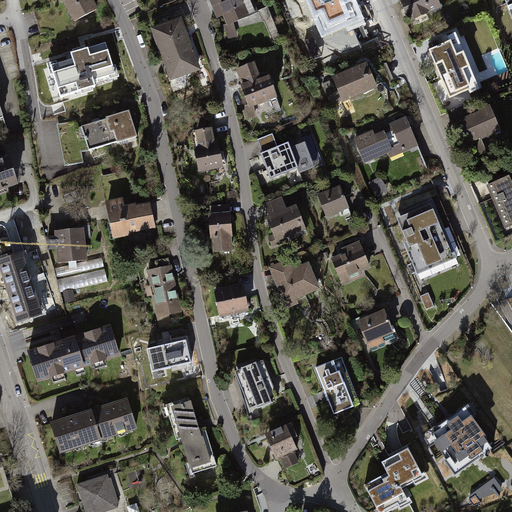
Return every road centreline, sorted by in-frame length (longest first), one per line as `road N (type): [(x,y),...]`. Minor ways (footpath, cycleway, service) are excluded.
road 1 (residential): [(112,0),(152,93),(212,392),(239,455),(273,495)]
road 2 (residential): [(336,483),(263,298),(236,140),(193,3)]
road 3 (residential): [(378,0),(494,273)]
road 4 (residential): [(336,483),(416,361),(494,273)]
road 5 (residential): [(0,354),(51,511)]
road 6 (residential): [(17,13),(47,175)]
